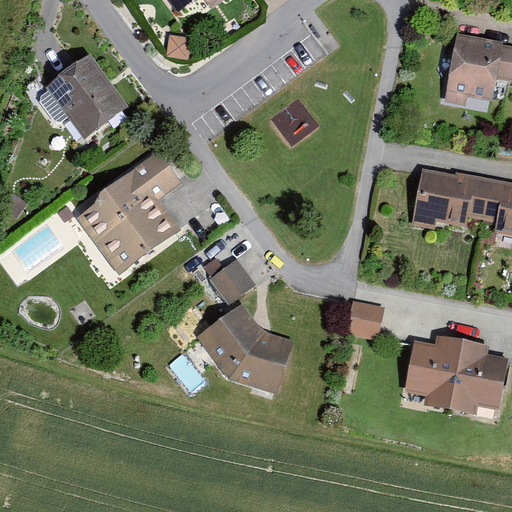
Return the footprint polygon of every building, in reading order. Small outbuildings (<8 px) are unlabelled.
[(170,0),(180,15),(203,0),(170,0)] [(192,40),(170,37),(167,59),(190,61),(192,40)] [(511,50),(458,39),(444,100),(492,111),(498,85),(511,88),(511,50)] [(125,114),(87,61),(44,92),(82,145),(125,114)] [(176,187),(159,162),(77,218),(117,277),(177,236),(154,202),(176,187)] [(511,246),(511,188),(424,170),(413,226),(464,237),(467,222),(497,228),(494,243),(511,246)] [(257,288),(238,261),(209,281),(228,308),(257,288)] [(386,309),(353,303),(347,337),(379,343),(386,309)] [(264,334),(243,306),(199,340),(231,382),(278,398),(294,344),(264,334)] [(437,347),(410,343),(401,393),(440,400),(438,413),(475,419),(478,406),(499,410),(508,359),(486,355),(488,345),(439,337),(437,347)]
